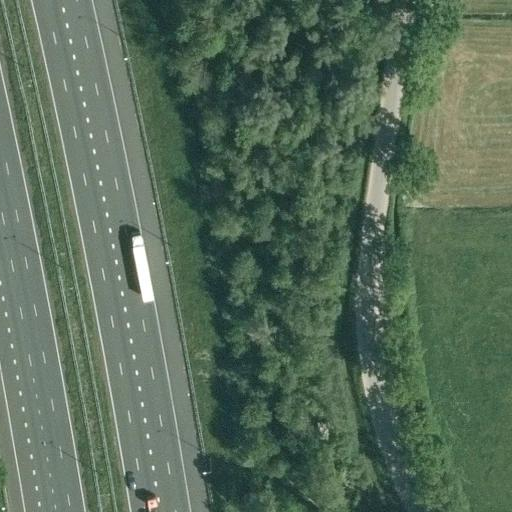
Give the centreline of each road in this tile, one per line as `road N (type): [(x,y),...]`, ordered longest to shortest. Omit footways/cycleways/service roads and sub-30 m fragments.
road 1 (unclassified): [(422,511),(381,415),(366,313),(406,0)]
road 2 (motorway): [(158,511),(56,0)]
road 3 (motorway): [(0,176),(61,511)]
